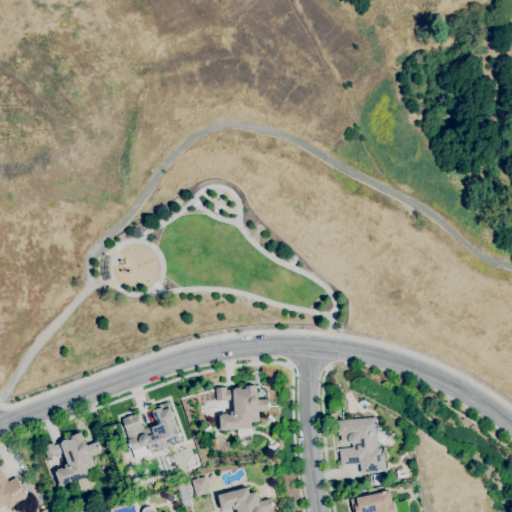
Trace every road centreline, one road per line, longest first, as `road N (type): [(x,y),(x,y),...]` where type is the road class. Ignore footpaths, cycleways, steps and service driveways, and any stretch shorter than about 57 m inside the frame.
road 1 (residential): [(0,425),(206,354),(269,346),(355,351),(420,369),(511,423)]
road 2 (residential): [(319,511),(312,348)]
